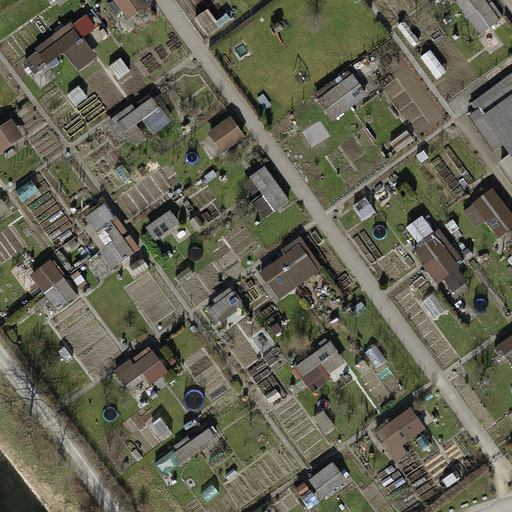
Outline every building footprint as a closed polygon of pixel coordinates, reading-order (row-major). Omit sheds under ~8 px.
[(118,0),(130,19),(151,6),(147,0),(118,0)] [(460,0),(481,34),(503,20),(490,0),(460,0)] [(40,78),(72,55),(82,70),(101,56),(87,36),(100,27),(89,11),(25,57),(40,78)] [(341,115),(370,93),(354,72),(325,94),(341,115)] [(498,164),(511,183),(511,73),(468,104),(474,112),(469,115),(495,151),(503,145),(510,155),(498,164)] [(226,153),(249,135),(233,114),(210,131),(226,153)] [(0,150),(2,153),(27,136),(14,116),(0,125),(0,150)] [(270,164),(254,174),(277,211),(293,202),(270,164)] [(471,205),(496,241),(511,229),(511,208),(496,187),(471,205)] [(116,266),(139,251),(108,203),(84,219),(116,266)] [(431,213),(407,227),(448,295),(472,280),(431,213)] [(261,271),(282,300),(324,268),(303,240),(261,271)] [(62,260),(39,269),(53,308),(76,299),(62,260)] [(219,322),(246,304),(235,288),(208,305),(219,322)] [(511,335),(499,344),(511,362),(511,335)] [(313,389),(351,363),(334,338),(296,364),(313,389)] [(149,345),(120,376),(134,390),(147,376),(157,385),(173,368),(149,345)] [(408,443),(430,428),(414,405),(380,430),(401,460),(413,452),(408,443)] [(337,461),(313,477),(326,497),(350,481),(337,461)]
